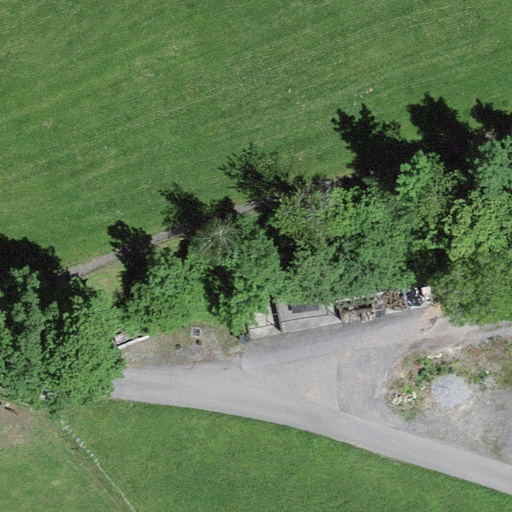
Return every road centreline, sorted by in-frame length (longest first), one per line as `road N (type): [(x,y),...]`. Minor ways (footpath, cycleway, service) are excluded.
road 1 (track): [(19,370),(280,410),(511,480)]
road 2 (track): [(110,383),(511,301)]
